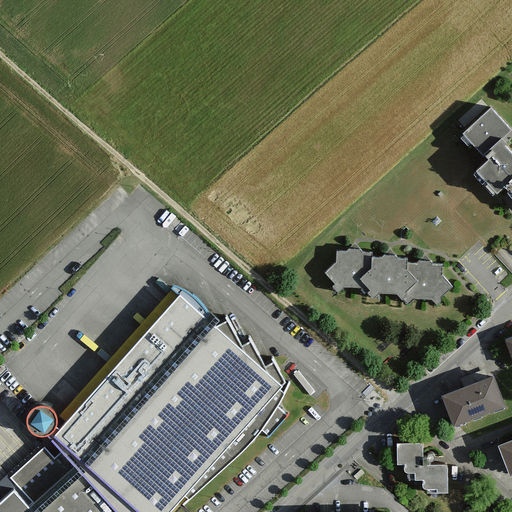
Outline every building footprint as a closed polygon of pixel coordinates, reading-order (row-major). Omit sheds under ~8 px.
[(511,155),(496,139),(508,128),(491,110),(464,134),(489,160),(477,171),(495,191),(505,183),(507,186),(511,192),(511,155)] [(441,297),(452,287),(442,275),(442,264),(432,265),(430,261),(425,261),(419,261),(417,263),(408,263),(408,258),(398,259),(396,256),(390,255),(385,255),(381,258),(372,258),(373,253),(363,252),(361,250),(355,250),(349,250),(346,252),(337,252),(336,262),(325,273),(336,284),(333,287),(338,292),(342,289),(358,288),(367,294),(373,298),(377,294),(397,295),(402,300),(407,304),(414,299),(432,300),(437,304),(441,301),(441,297)] [(7,478),(0,484),(0,511),(160,511),(174,496),(184,503),(262,432),(271,440),(288,414),(279,403),(285,379),(271,351),(260,359),(247,330),(239,340),(227,311),(217,321),(206,311),(203,295),(190,283),(173,283),(48,431),(42,444),(7,478)] [(449,397),(456,429),(503,409),(495,376),(449,397)] [(511,435),(502,440),(511,472),(511,435)] [(420,491),(448,492),(449,465),(424,465),(424,442),(396,441),(395,463),(410,463),(409,475),(419,474),(420,491)]
